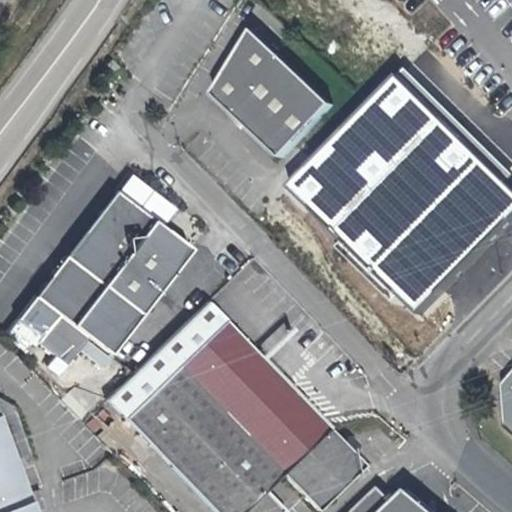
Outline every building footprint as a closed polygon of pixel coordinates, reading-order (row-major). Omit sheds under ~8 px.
[(338,105),(264,35),(212,90),(286,159),(338,105)] [(511,221),(407,114),(319,200),(425,309),(511,224),(511,221)] [(188,251),(112,193),(31,299),(97,350),(106,357),(188,251)] [(257,373),(277,337),(222,279),(92,404),(194,511),(261,511),(248,499),(264,483),(292,511),(306,511),(349,470),(257,373)] [(97,350),(31,299),(12,323),(51,354),(62,340),(89,360),(97,350)] [(60,407),(85,422),(92,409),(67,395),(60,407)] [(0,511),(20,511),(0,455),(0,511)] [(381,509),(366,493),(345,511),(413,511),(394,496),(381,509)]
